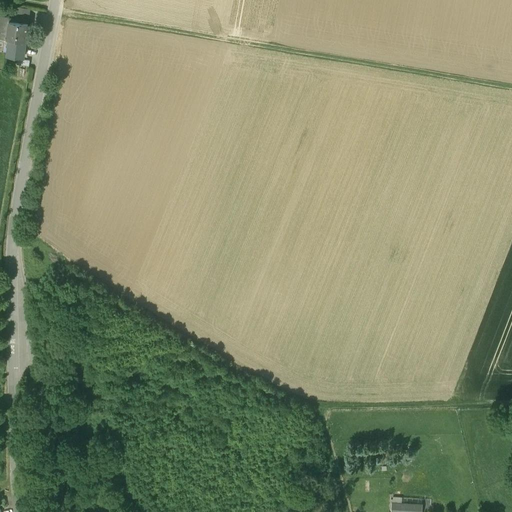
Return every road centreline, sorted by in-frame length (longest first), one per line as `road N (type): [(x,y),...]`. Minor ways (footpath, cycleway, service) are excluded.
road 1 (unclassified): [(11,269),(54,0)]
road 2 (residential): [(66,511),(39,365),(11,269)]
road 3 (unclassified): [(20,511),(11,269)]
